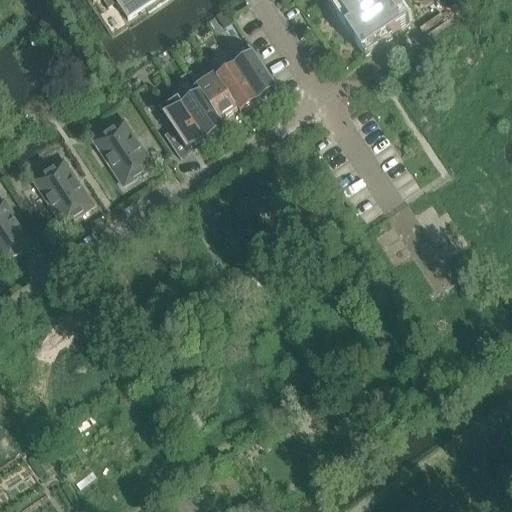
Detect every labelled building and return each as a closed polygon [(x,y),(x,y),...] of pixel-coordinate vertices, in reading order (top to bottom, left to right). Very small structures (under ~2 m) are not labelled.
[(101,0),(109,12),(113,9),(114,9),(114,8),(117,6),(129,23),(146,11),(149,16),(160,9),(154,0),(101,0)] [(154,0),(160,9),(171,2),(169,0),(154,0)] [(411,26),(393,0),(332,0),(351,28),(346,32),(363,57),(368,54),(369,54),(411,26)] [(278,91),(250,49),(234,59),(230,53),(227,56),(231,62),(259,104),(278,91)] [(259,104),(231,62),(216,71),(212,65),(209,67),(211,70),(239,113),(241,116),(259,104)] [(239,113),(211,70),(196,80),(192,74),(189,76),(197,88),(221,125),(239,113)] [(225,131),(221,125),(197,88),(182,98),(178,92),(174,95),(207,142),(207,143),(225,131)] [(207,142),(174,95),(172,97),(176,103),(160,113),(188,155),(207,142)] [(158,177),(128,132),(98,152),(128,197),(158,177)] [(98,217),(68,172),(38,191),(68,236),(98,217)] [(291,201),(277,184),(263,196),(277,213),(291,201)] [(34,249),(5,204),(0,207),(0,262),(4,269),(34,249)] [(313,276),(308,267),(296,273),(302,283),(313,276)] [(309,306),(296,285),(274,298),(278,305),(292,296),(301,310),(309,306)] [(263,328),(268,312),(259,309),(254,325),(263,328)] [(223,362),(223,352),(211,352),(211,362),(223,362)] [(44,443),(37,432),(28,438),(34,449),(44,443)] [(89,472),(74,484),(81,494),(97,482),(89,472)]
